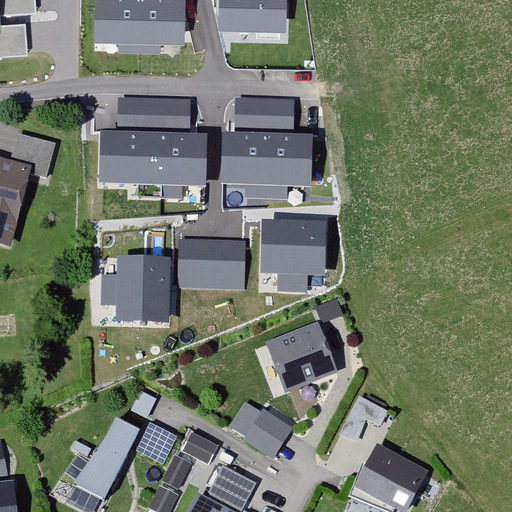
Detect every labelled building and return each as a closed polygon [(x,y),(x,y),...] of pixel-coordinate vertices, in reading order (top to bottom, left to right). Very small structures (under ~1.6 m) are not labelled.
[(184,0),(98,0),(97,42),(183,45),(184,0)] [(286,0),(219,0),(219,30),(286,32),(286,0)] [(190,100),(118,99),(118,131),(189,134),(190,100)] [(294,100),(236,99),(235,133),(293,135),(294,100)] [(118,131),(101,131),(99,179),(205,183),(207,134),(189,134),(118,131)] [(235,133),(225,133),(223,181),(310,184),(311,136),(293,135),(235,133)] [(9,170),(0,167),(0,252),(10,255),(28,186),(48,192),(58,153),(16,143),(9,170)] [(326,224),(263,223),(262,271),(325,273),(326,224)] [(244,242),(180,240),(179,287),(243,289),(244,242)] [(168,322),(170,259),(121,258),(120,321),(168,322)] [(335,299),(316,307),(323,322),(342,314),(335,299)] [(265,341),(283,390),(336,370),(318,321),(265,341)] [(156,399),(141,391),(131,411),(146,418),(156,399)] [(387,411),(358,398),(342,436),(357,442),(366,419),(381,425),(387,411)] [(244,442),(274,458),(293,424),(265,409),(262,413),(244,403),(230,428),(247,437),(244,442)] [(106,448),(73,492),(102,506),(139,440),(115,429),(106,448)] [(218,446),(191,432),(181,451),(209,464),(218,446)] [(91,449),(75,442),(71,449),(87,456),(91,449)] [(373,450),(350,498),(378,511),(411,511),(429,478),(373,450)] [(192,463),(176,455),(163,481),(179,489),(192,463)] [(222,465),(207,494),(242,511),(257,483),(222,465)] [(169,511),(178,495),(160,486),(149,509),(156,511),(169,511)] [(0,511),(13,511),(11,489),(0,490),(0,511)] [(230,511),(198,495),(188,511),(230,511)]
